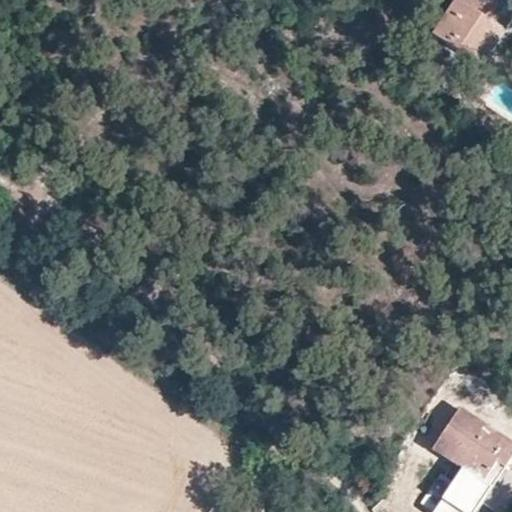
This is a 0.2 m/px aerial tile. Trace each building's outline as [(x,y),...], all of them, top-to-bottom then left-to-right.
[(457,0),(434,36),(472,61),(485,41),(495,26),(495,24),(490,21),(502,0),(457,0)] [(496,47),(485,41),(472,61),(482,68),(496,47)] [(507,467),(511,459),(511,443),(487,428),(460,410),(439,442),(469,462),(463,470),(483,483),(498,462),(507,467)] [(439,442),(433,450),(463,470),(469,462),(439,442)] [(511,470),(507,467),(498,462),(483,483),(499,493),(511,473),(511,470)]
